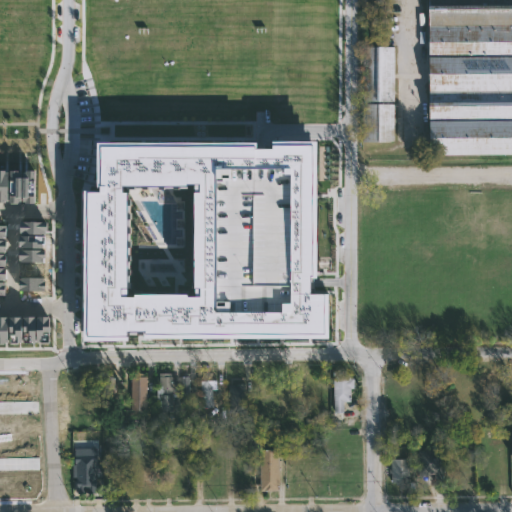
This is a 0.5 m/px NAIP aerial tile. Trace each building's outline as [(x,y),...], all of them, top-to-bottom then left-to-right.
[(511,154),(429,155),(429,0),(511,0),(511,154)] [(396,100),(365,100),(365,45),(397,45),(396,100)] [(396,141),(365,141),(365,103),(396,103),(396,141)] [(98,195),(98,145),(216,146),(216,167),(216,312),(291,312),(292,289),(312,290),(312,294),(323,294),(323,302),(327,302),(326,334),(128,334),(127,340),(85,340),(85,195),(98,195)] [(216,167),(292,168),(292,289),(291,312),(216,312),(216,167)] [(0,169),(4,169),(5,171),(7,171),(8,200),(4,201),(4,202),(0,202),(0,169)] [(22,197),(28,197),(28,196),(34,196),(34,170),(27,170),(27,177),(22,177),(22,197)] [(21,197),(15,197),(15,196),(10,196),(10,171),(16,171),(16,177),(21,177),(21,197)] [(0,316),(6,316),(6,318),(7,318),(8,342),(4,342),(4,344),(0,344),(0,316)] [(8,317),(19,317),(19,319),(21,318),(22,343),(17,343),(17,336),(14,336),(14,333),(9,333),(8,317)] [(154,369),(154,381),(147,382),(147,411),(133,411),(133,376),(137,376),(137,373),(144,373),(144,376),(147,376),(148,369),(154,369)] [(352,371),(353,378),(356,378),(356,388),(352,388),(353,401),(345,401),(345,412),(335,412),(334,371),(352,371)] [(168,372),(168,376),(174,376),(174,385),(180,385),(180,405),(172,405),(172,412),(160,412),(160,376),(162,376),(162,372),(168,372)] [(213,372),(214,375),(218,374),(219,389),(213,389),(215,407),(204,408),(201,376),(209,375),(209,373),(213,372)] [(190,376),(190,387),(198,387),(198,399),(189,399),(189,402),(182,402),(182,398),(181,398),(181,376),(190,376)] [(116,407),(101,407),(101,377),(116,377),(116,407)] [(245,384),(228,384),(229,413),(246,412),(245,384)] [(267,490),(260,490),(261,449),(280,449),(280,490),(267,490)] [(446,449),(446,481),(436,481),(436,473),(430,473),(430,476),(419,476),(419,450),(446,449)] [(98,463),(97,493),(90,493),(90,489),(87,489),(87,493),(80,493),(80,489),(77,489),(76,454),(98,454),(98,463)] [(412,482),(406,482),(406,485),(398,485),(398,482),(393,482),(393,459),(411,458),(412,482)] [(308,466),(308,488),(304,488),(304,493),(296,493),(296,488),(291,488),(290,487),(291,465),(308,466)] [(179,466),(179,472),(190,472),(190,490),(172,490),(172,466),(179,466)]
